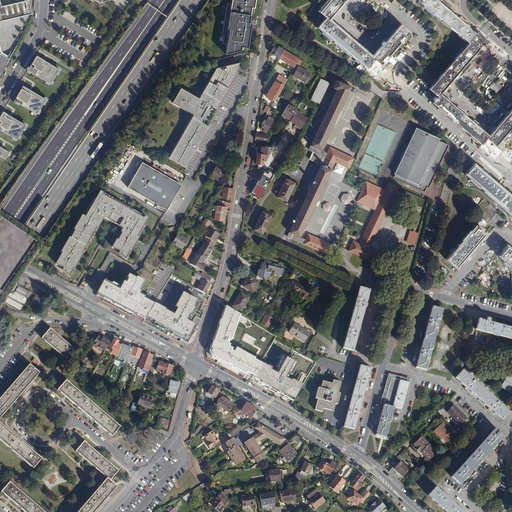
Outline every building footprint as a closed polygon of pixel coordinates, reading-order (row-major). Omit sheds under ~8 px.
[(0,0),(0,54),(0,55),(0,53),(0,20),(31,14),(28,0),(0,6),(0,4),(0,0)] [(253,8),(254,0),(230,0),(227,29),(229,29),(225,54),(240,51),(240,47),(248,48),(252,24),(248,23),(251,8),(253,8)] [(400,25),(394,32),(392,34),(380,48),(378,51),(372,57),(368,54),(366,52),(352,40),(349,37),(336,26),(333,23),(329,19),(335,12),(337,10),(345,0),(330,0),(320,12),(326,18),(318,26),(367,68),(375,59),(381,65),(409,32),(400,25)] [(469,28),(467,26),(458,19),(453,14),(450,12),(437,0),(436,0),(420,0),(420,1),(468,43),(429,89),(438,97),(435,100),(433,103),(481,145),(487,138),(495,146),(511,127),(511,108),(508,113),(506,116),(494,129),(492,132),(489,136),(482,130),(480,128),(466,116),(463,113),(450,102),(447,100),(440,94),(444,90),(446,87),(458,74),(460,71),(472,57),(474,55),(480,48),(471,40),(476,34),(469,28)] [(279,58),(284,50),(275,45),(271,53),(279,58)] [(299,59),(284,50),(279,58),(295,67),(299,59)] [(27,71),(50,84),(59,69),(36,56),(27,71)] [(221,64),(222,67),(245,59),(244,56),(221,64)] [(180,89),(172,102),(193,115),(169,157),(186,167),(196,150),(198,146),(209,127),(206,125),(209,120),(210,120),(213,116),(212,115),(213,112),(214,113),(217,109),(216,109),(235,75),(239,63),(219,70),(216,74),(215,73),(198,100),(180,89)] [(304,82),(309,73),(298,67),(293,76),(304,82)] [(341,73),(337,80),(333,88),(337,90),(309,150),(313,152),(309,159),(321,165),(287,236),(332,257),(337,245),(357,201),(361,192),(366,181),(369,174),(352,167),(382,98),(376,94),(369,90),(368,90),(341,73)] [(281,75),(279,74),(266,96),(272,100),(272,99),(275,101),(278,96),(288,79),(281,75)] [(328,82),(320,79),(311,99),(319,103),(328,82)] [(14,101),(37,114),(45,99),(23,86),(14,101)] [(275,101),(270,108),(276,112),(281,104),(275,101)] [(288,104),(281,115),(290,120),(297,109),(288,104)] [(0,116),(0,129),(17,140),(26,125),(3,112),(0,116)] [(273,119),(268,117),(266,121),(264,120),(262,124),(263,125),(261,129),(266,132),(273,119)] [(439,141),(440,139),(416,128),(394,174),(395,174),(394,178),(425,192),(427,187),(429,188),(449,145),(439,141)] [(256,163),(263,164),(267,158),(269,155),(273,147),(261,145),(261,154),(257,153),(256,163)] [(0,146),(0,155),(6,158),(10,151),(0,146)] [(229,166),(220,160),(210,176),(220,182),(229,166)] [(127,187),(166,209),(181,185),(142,162),(127,187)] [(484,173),(482,171),(474,165),(467,174),(511,212),(511,196),(500,187),(498,185),(484,173)] [(257,184),(265,188),(273,175),(266,170),(262,172),(263,174),(259,180),(257,179),(255,182),(256,183),(257,184)] [(388,182),(369,174),(357,201),(337,245),(348,251),(372,262),(376,263),(404,278),(414,245),(417,234),(427,199),(398,187),(388,182)] [(295,183),(286,178),(277,197),(286,202),(295,183)] [(249,193),(259,199),(265,188),(257,184),(253,190),(252,190),(249,193)] [(232,193),(233,189),(223,188),(222,197),(231,199),(232,193)] [(62,253),(56,264),(65,269),(63,271),(69,275),(70,272),(71,272),(83,254),(82,254),(97,228),(98,229),(105,216),(123,227),(120,232),(121,233),(118,240),(116,239),(112,247),(121,252),(120,254),(125,259),(127,256),(129,256),(144,227),(143,226),(147,219),(140,214),(139,216),(133,212),(133,210),(115,199),(114,201),(107,197),(108,195),(100,191),(96,198),(94,197),(83,215),(82,214),(73,230),(75,230),(71,237),(69,237),(60,252),(62,253)] [(489,204),(483,200),(474,210),(488,223),(498,212),(492,207),(492,206),(490,203),(489,204)] [(226,207),(216,206),(214,220),(224,221),(226,207)] [(271,215),(262,211),(253,230),(263,234),(271,215)] [(210,221),(205,218),(202,224),(206,227),(210,221)] [(477,244),(479,241),(485,235),(476,227),(448,259),(451,262),(457,267),(463,260),(465,258),(477,244)] [(219,234),(210,229),(205,237),(206,238),(204,242),(205,242),(212,247),(215,242),(214,242),(216,238),(219,234)] [(177,233),(172,243),(183,249),(188,240),(177,233)] [(160,263),(170,244),(162,240),(153,260),(160,263)] [(212,247),(205,242),(198,254),(206,259),(213,248),(212,247)] [(511,250),(508,247),(500,256),(511,266),(511,250)] [(187,248),(182,257),(187,260),(192,251),(191,250),(187,248)] [(198,254),(196,253),(190,263),(203,271),(209,261),(206,259),(198,254)] [(281,269),(281,267),(270,264),(270,263),(264,261),(264,263),(260,262),(256,276),(269,279),(270,273),(271,273),(272,269),(275,269),(275,272),(279,273),(279,275),(282,275),(283,270),(281,269)] [(200,272),(198,275),(206,279),(209,281),(211,278),(200,272)] [(198,275),(196,273),(193,276),(200,280),(199,281),(200,282),(199,285),(197,288),(204,293),(210,283),(205,280),(206,279),(198,275)] [(98,294),(144,320),(155,301),(148,297),(143,294),(144,291),(142,290),(146,282),(138,277),(137,278),(129,274),(121,288),(106,280),(98,294)] [(259,282),(249,276),(242,286),(253,292),(259,282)] [(86,290),(91,282),(84,279),(80,287),(86,290)] [(309,291),(297,283),(292,290),(305,298),(309,291)] [(39,305),(43,298),(19,286),(14,295),(30,303),(31,301),(39,305)] [(359,287),(343,348),(353,351),(357,336),(366,305),(370,290),(359,287)] [(200,302),(182,292),(172,310),(155,301),(144,320),(187,343),(196,328),(188,324),(200,302)] [(250,298),(241,292),(233,306),(241,311),(250,298)] [(207,358),(250,380),(260,363),(254,360),(255,358),(236,348),(234,352),(231,350),(232,348),(229,346),(230,344),(227,343),(228,340),(230,341),(239,315),(223,305),(206,352),(207,358)] [(442,309),(432,306),(428,321),(420,351),(416,367),(426,370),(442,309)] [(269,328),(271,324),(273,321),(269,318),(270,317),(266,315),(261,323),(269,328)] [(511,328),(490,323),(491,320),(487,319),(486,322),(479,320),(476,330),(511,339),(511,328)] [(244,328),(241,334),(249,338),(255,325),(244,320),(241,326),(244,328)] [(294,323),(290,330),(293,332),(291,334),(304,342),(310,332),(294,323)] [(66,359),(74,349),(59,336),(50,328),(42,338),(66,359)] [(102,338),(98,336),(91,345),(96,348),(97,347),(105,351),(114,335),(110,333),(106,339),(103,337),(102,338)] [(115,356),(121,345),(118,343),(119,341),(114,339),(109,347),(113,350),(111,353),(115,356)] [(133,346),(122,342),(121,345),(115,356),(112,363),(121,366),(124,368),(127,360),(133,346)] [(142,350),(133,346),(127,360),(133,363),(136,357),(139,358),(142,350)] [(149,371),(152,361),(151,361),(152,356),(144,353),(140,362),(140,361),(138,366),(138,367),(149,371)] [(294,361),(283,356),(274,372),(270,370),(270,368),(260,363),(250,380),(260,386),(281,397),(292,403),(307,377),(301,373),(297,380),(293,378),(291,381),(284,377),(294,361)] [(168,375),(170,375),(173,366),(159,362),(156,371),(168,375)] [(32,381),(39,373),(30,364),(0,398),(0,439),(33,469),(41,459),(30,449),(6,428),(0,422),(0,418),(9,408),(32,381)] [(370,368),(360,365),(345,427),(355,430),(359,414),(366,384),(370,368)] [(489,407),(502,419),(509,412),(462,370),(456,378),(465,386),(489,407)] [(401,380),(395,378),(389,376),(387,382),(384,393),(382,404),(384,404),(394,407),(402,409),(409,382),(409,381),(401,379),(401,380)] [(120,427),(66,380),(58,390),(66,397),(83,412),(103,430),(111,436),(120,427)] [(331,405),(334,406),(335,403),(338,393),(340,382),(333,380),(332,383),(325,381),(324,386),(321,385),(320,388),(318,387),(315,398),(318,399),(315,410),(322,412),(323,408),(330,410),(331,405)] [(180,383),(171,381),(167,391),(170,392),(169,396),(175,398),(176,394),(177,394),(180,383)] [(210,385),(204,394),(212,400),(218,391),(210,385)] [(100,389),(98,394),(105,398),(107,393),(100,389)] [(140,395),(137,404),(151,409),(155,398),(149,396),(149,398),(145,397),(140,395)] [(218,395),(213,405),(227,413),(233,403),(225,399),(218,395)] [(110,401),(123,407),(124,404),(112,398),(110,401)] [(206,408),(207,401),(199,400),(198,407),(206,408)] [(257,409),(246,403),(241,412),(251,418),(257,409)] [(394,407),(384,404),(380,420),(376,435),(386,437),(390,421),(394,407)] [(467,419),(454,405),(447,411),(460,425),(467,419)] [(433,431),(441,439),(442,438),(447,443),(451,438),(453,439),(456,436),(450,431),(448,432),(443,427),(445,425),(443,422),(433,431)] [(280,446),(287,440),(265,427),(258,431),(258,432),(243,442),(257,463),(265,457),(256,442),(263,438),(264,436),(280,446)] [(494,429),(493,431),(451,477),(460,485),(467,477),(482,460),(496,445),(503,437),(494,429)] [(207,445),(217,439),(211,430),(203,435),(207,441),(205,442),(207,445)] [(417,452),(420,455),(422,453),(426,457),(431,452),(430,451),(433,449),(421,437),(413,444),(416,447),(415,448),(418,451),(417,452)] [(231,438),(230,439),(223,444),(227,451),(226,452),(231,460),(232,459),(236,464),(244,459),(239,451),(238,449),(239,448),(235,442),(234,443),(232,440),(231,438)] [(118,471),(84,441),(75,451),(84,459),(101,473),(107,478),(77,511),(44,511),(10,482),(1,492),(9,499),(24,511),(94,511),(107,497),(117,486),(110,480),(118,471)] [(279,451),(284,457),(287,461),(289,460),(291,463),(296,459),(294,456),(296,454),(289,444),(279,451)] [(135,447),(128,457),(131,459),(139,450),(135,447)] [(318,468),(329,475),(335,465),(331,462),(329,466),(321,461),(318,468)] [(300,473),(297,472),(294,480),(306,478),(306,476),(307,474),(308,474),(312,466),(305,462),(300,470),(301,471),(300,473)] [(389,471),(399,480),(409,470),(400,462),(394,469),(392,467),(389,471)] [(270,482),(280,481),(278,470),(269,471),(270,482)] [(364,478),(358,473),(352,481),(349,485),(354,488),(357,484),(360,487),(363,483),(361,481),(364,478)] [(336,492),(345,481),(337,476),(329,486),(336,492)] [(428,495),(446,511),(463,511),(459,508),(444,494),(436,487),(428,495)] [(281,503),(295,501),(294,490),(280,492),(281,503)] [(353,490),(347,498),(356,505),(362,497),(360,496),(353,490)] [(219,511),(229,500),(221,493),(211,504),(219,511)] [(261,505),(275,503),(273,493),(260,495),(261,505)] [(315,509),(325,501),(319,493),(308,501),(315,509)] [(242,507),(255,505),(253,495),(241,497),(242,507)] [(370,504),(367,507),(371,510),(372,511),(378,511),(377,511),(383,504),(377,498),(374,501),(370,504)]
